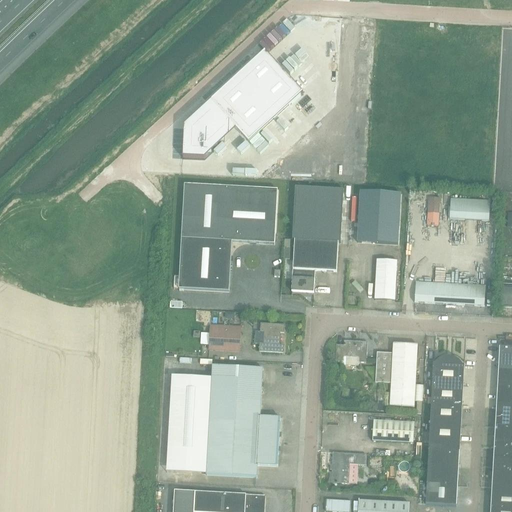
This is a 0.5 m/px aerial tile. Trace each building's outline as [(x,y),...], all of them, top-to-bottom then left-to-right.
[(401,50),(395,140),(446,143),(448,104),(449,94),(464,95),(464,85),(469,85),(471,54),(401,50)] [(184,152),(184,158),(199,158),(199,153),(199,152),(211,153),(211,147),(217,147),(217,141),(224,141),(224,135),(218,135),(230,124),(249,144),(303,95),(266,54),(212,104),(215,107),(193,128),(185,128),(185,134),(187,134),(187,140),(185,140),(185,146),(187,146),(187,152),(184,152)] [(184,187),(181,240),(179,277),(174,277),(174,289),(179,289),(179,290),(229,293),(232,243),(275,245),(278,192),(184,187)] [(294,241),(291,292),(314,294),(315,272),(336,273),(338,244),(341,244),(343,191),(295,188),(292,241),(294,241)] [(361,192),(358,243),(398,245),(401,195),(361,192)] [(448,208),(449,192),(438,192),(437,207),(448,208)] [(501,216),(501,195),(461,194),(460,214),(501,216)] [(435,265),(436,255),(436,245),(416,244),(415,254),(415,264),(435,265)] [(374,273),(374,248),(360,248),(361,273),(374,273)] [(395,302),(395,292),(397,262),(377,261),(374,301),(395,302)] [(416,283),(414,303),(444,305),(484,308),(485,288),(445,285),(416,283)] [(511,288),(502,288),(500,308),(511,309),(511,288)] [(239,352),(240,327),(210,325),(209,350),(239,352)] [(259,353),(273,354),(283,354),(284,346),(280,346),(280,334),(284,334),(285,326),(261,325),(260,333),(264,333),(264,345),(260,345),(259,353)] [(366,364),(367,353),(367,343),(344,342),(344,347),(336,346),(335,362),(343,363),(343,358),(359,359),(358,364),(366,364)] [(422,403),(423,403),(423,387),(415,387),(417,346),(393,345),(393,355),(377,354),(375,384),(380,384),(379,389),(387,389),(387,385),(391,385),(390,395),(385,395),(385,403),(375,403),(374,411),(385,412),(385,408),(390,408),(390,407),(414,408),(414,403),(417,403),(416,416),(421,416),(422,403)] [(511,349),(499,349),(498,369),(511,370),(511,349)] [(462,407),(464,367),(461,367),(458,363),(455,361),(451,360),(447,359),(443,360),(439,362),(436,365),(433,365),(431,406),(462,407)] [(172,377),(167,474),(206,476),(247,478),(257,479),(257,467),(278,468),(280,419),(260,418),(263,370),(253,370),(212,367),(212,379),(172,377)] [(511,370),(498,369),(497,389),(511,390),(511,370)] [(511,390),(497,389),(496,409),(511,410),(511,390)] [(462,407),(431,406),(430,426),(461,427),(462,407)] [(511,410),(496,409),(495,429),(511,430),(511,410)] [(414,425),(383,423),(373,422),(372,442),(413,445),(414,425)] [(461,427),(430,426),(429,446),(460,447),(461,427)] [(511,430),(495,429),(494,449),(511,450),(511,430)] [(460,447),(429,446),(428,466),(458,467),(460,447)] [(511,450),(494,449),(492,469),(511,470),(511,450)] [(331,484),(357,486),(358,466),(366,467),(366,456),(333,454),(332,467),(330,467),(330,471),(332,471),(331,484)] [(428,466),(427,486),(457,487),(458,467),(428,466)] [(511,470),(492,469),(491,489),(511,490),(511,470)] [(457,487),(427,486),(425,506),(456,508),(457,487)] [(511,490),(491,489),(490,509),(511,510),(511,490)] [(264,511),(265,497),(174,492),(173,511),(264,511)] [(326,501),(325,511),(349,511),(350,503),(326,501)] [(358,511),(409,511),(409,505),(359,502),(358,511)]
